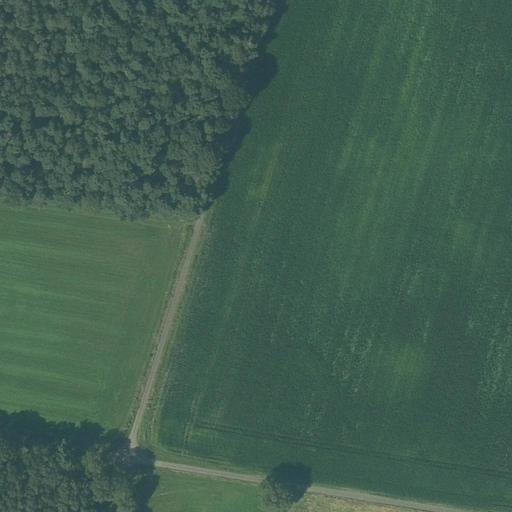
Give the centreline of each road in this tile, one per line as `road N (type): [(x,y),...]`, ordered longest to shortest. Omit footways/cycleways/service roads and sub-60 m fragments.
road 1 (unclassified): [(452,511),(125,457),(267,0)]
road 2 (track): [(108,511),(125,457),(0,437)]
